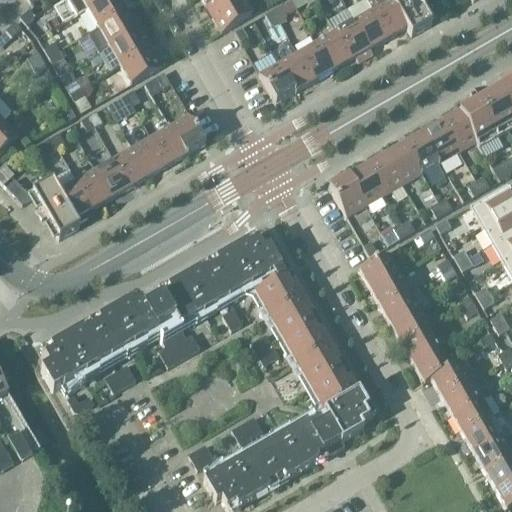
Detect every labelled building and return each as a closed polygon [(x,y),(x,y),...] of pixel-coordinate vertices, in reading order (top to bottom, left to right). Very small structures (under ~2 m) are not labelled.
[(67,0),(66,1),(77,20),(87,14),(111,0),(67,0)] [(111,0),(87,14),(98,32),(128,15),(119,0),(111,0)] [(199,0),(210,18),(240,0),(239,0),(199,0)] [(221,37),(251,20),(240,0),(210,18),(221,37)] [(316,4),(313,0),(303,0),(308,8),(316,4)] [(389,3),(387,0),(374,0),(366,5),(388,43),(406,33),(407,32),(398,17),(390,2),(389,3)] [(406,33),(411,41),(431,29),(420,9),(425,7),(420,0),(387,0),(389,3),(390,2),(398,17),(407,32),(406,33)] [(388,43),(366,5),(365,3),(346,13),(347,14),(370,54),(388,43)] [(291,4),(280,10),(286,20),(296,14),(291,4)] [(272,14),(279,25),(287,21),(286,20),(280,10),(272,14)] [(29,14),(19,23),(25,29),(35,21),(29,14)] [(279,25),(272,14),(265,19),(271,30),(279,25)] [(328,25),(334,35),(351,64),(355,62),(358,67),(372,59),(369,54),(370,54),(347,14),(343,16),(340,17),(337,19),(333,22),(330,24),(328,25)] [(98,32),(109,51),(139,34),(128,15),(98,32)] [(15,27),(5,35),(11,42),(21,34),(15,27)] [(242,32),(234,36),(241,48),(249,43),(242,32)] [(109,51),(120,70),(150,53),(139,34),(109,51)] [(332,75),(351,64),(334,35),(315,45),(332,75)] [(315,45),(296,56),(314,86),(332,75),(315,45)] [(48,61),(59,55),(54,47),(43,53),(48,61)] [(150,53),(120,70),(131,89),(161,72),(150,53)] [(59,55),(48,61),(52,69),(63,63),(59,55)] [(31,71),(42,64),(38,56),(27,63),(31,71)] [(296,56),(278,67),(295,97),(314,86),(296,56)] [(42,64),(31,71),(36,79),(47,72),(42,64)] [(278,67),(258,78),(276,108),(295,97),(278,67)] [(460,116),(477,145),(476,146),(479,151),(511,132),(511,74),(501,81),(506,90),(488,100),(483,91),(469,99),(474,108),(460,116)] [(164,77),(156,82),(162,93),(170,88),(164,77)] [(80,92),(89,87),(84,80),(76,85),(80,92)] [(69,99),(80,92),(76,85),(65,91),(69,99)] [(89,87),(80,92),(85,100),(90,98),(92,92),(89,87)] [(80,92),(69,99),(74,107),(85,100),(80,92)] [(126,99),(132,110),(140,106),(133,95),(126,99)] [(132,110),(126,99),(118,104),(124,115),(132,110)] [(0,127),(3,124),(12,117),(0,104),(0,127)] [(75,121),(71,113),(60,120),(64,128),(75,121)] [(88,121),(95,132),(102,127),(96,116),(88,121)] [(458,156),(476,146),(477,145),(460,116),(441,126),(458,156)] [(188,119),(168,130),(186,160),(205,149),(188,119)] [(95,132),(88,121),(80,125),(87,136),(95,132)] [(3,124),(0,127),(0,157),(18,141),(3,124)] [(458,156),(441,126),(422,137),(440,167),(458,156)] [(186,160),(168,130),(150,141),(167,171),(186,160)] [(404,148),(421,178),(440,167),(422,137),(404,148)] [(51,142),(57,153),(65,149),(59,138),(51,142)] [(131,152),(148,181),(167,171),(150,141),(131,152)] [(57,153),(51,142),(43,147),(49,158),(57,153)] [(43,147),(32,153),(39,164),(49,158),(43,147)] [(385,159),(402,189),(421,178),(404,148),(385,159)] [(148,181),(131,152),(112,162),(129,192),(148,181)] [(402,189),(385,159),(367,169),(384,199),(402,189)] [(502,166),(506,173),(511,174),(511,171),(511,163),(511,161),(502,166)] [(93,173),(111,203),(129,192),(112,162),(93,173)] [(506,173),(502,166),(491,172),(495,179),(506,173)] [(5,169),(0,173),(0,186),(3,190),(14,179),(5,169)] [(348,180),(365,210),(384,199),(367,169),(348,180)] [(56,195),(65,210),(73,224),(74,224),(77,228),(88,222),(86,217),(92,214),(75,184),(68,173),(51,183),(52,186),(57,194),(56,195)] [(75,184),(92,214),(111,203),(93,173),(75,184)] [(510,180),(511,174),(506,173),(495,179),(499,186),(510,180)] [(348,180),(328,192),(346,221),(365,210),(348,180)] [(475,186),(481,197),(489,192),(483,181),(475,186)] [(6,192),(11,198),(20,190),(14,184),(6,192)] [(32,198),(34,202),(59,244),(79,232),(77,228),(74,224),(73,224),(65,210),(56,195),(57,194),(52,186),(32,198)] [(481,197),(475,186),(467,190),(473,201),(481,197)] [(469,211),(481,230),(511,212),(511,199),(506,189),(469,211)] [(25,196),(20,190),(11,198),(16,204),(25,196)] [(34,202),(32,198),(29,199),(25,196),(16,204),(22,210),(34,202)] [(437,207),(444,218),(452,214),(445,203),(437,207)] [(444,218),(437,207),(430,212),(436,223),(444,218)] [(511,212),(481,230),(491,249),(511,236),(511,212)] [(400,229),(407,240),(414,235),(408,224),(400,229)] [(435,231),(440,238),(451,232),(446,224),(435,231)] [(407,240),(400,229),(392,233),(399,244),(407,240)] [(430,234),(419,240),(423,248),(434,242),(430,234)] [(502,267),(511,261),(511,236),(491,249),(502,267)] [(164,352),(168,358),(171,363),(174,369),(192,359),(189,354),(186,349),(183,344),(177,332),(250,290),(261,284),(264,290),(265,291),(285,279),(284,279),(268,251),(263,254),(255,241),(140,308),(138,304),(41,360),(60,394),(63,393),(65,396),(73,392),(70,388),(156,339),(161,348),(162,347),(164,352)] [(370,246),(362,250),(369,262),(377,257),(370,246)] [(457,269),(468,262),(464,254),(453,261),(457,269)] [(399,277),(388,257),(358,275),(369,294),(399,277)] [(511,284),(511,261),(502,267),(511,284)] [(468,262),(457,269),(462,277),(473,270),(468,262)] [(441,278),(452,272),(447,264),(436,270),(441,278)] [(431,276),(429,277),(432,283),(441,278),(436,270),(430,274),(431,276)] [(452,272),(441,278),(445,286),(456,279),(452,272)] [(372,421),(303,301),(288,276),(284,279),(285,279),(265,291),(264,290),(254,296),(328,424),(310,434),(306,427),(203,486),(215,508),(221,505),(225,511),(237,511),(344,451),(341,447),(363,434),(360,429),(372,421)] [(399,277),(369,294),(380,313),(410,296),(399,277)] [(479,306),(490,299),(485,292),(474,298),(479,306)] [(390,332),(421,314),(410,296),(380,313),(390,332)] [(490,299),(479,306),(483,314),(494,307),(490,299)] [(462,315),(473,309),(469,301),(458,307),(462,315)] [(473,309),(462,315),(466,323),(478,316),(473,309)] [(227,318),(231,325),(237,322),(233,314),(227,318)] [(421,314),(390,332),(401,351),(432,333),(421,314)] [(226,329),(231,325),(227,318),(221,321),(226,329)] [(494,332),(505,326),(500,318),(489,324),(494,332)] [(237,322),(231,325),(236,333),(242,330),(237,322)] [(236,333),(231,325),(226,329),(230,337),(236,333)] [(505,326),(494,332),(498,340),(509,333),(505,326)] [(411,369),(442,351),(432,333),(401,351),(411,369)] [(495,346),(490,338),(479,344),(484,352),(495,346)] [(186,349),(193,345),(190,339),(183,344),(186,349)] [(257,344),(260,350),(268,345),(265,339),(257,344)] [(252,354),(260,350),(257,344),(249,349),(252,354)] [(193,345),(186,349),(189,354),(196,350),(193,345)] [(260,350),(264,355),(271,351),(268,345),(260,350)] [(196,350),(189,354),(192,359),(199,355),(196,350)] [(256,360),(264,355),(260,350),(252,354),(256,360)] [(264,355),(267,361),(275,356),(271,351),(264,355)] [(442,351),(411,369),(422,389),(431,384),(430,384),(453,370),(453,369),(442,351)] [(160,362),(168,358),(164,352),(157,356),(160,362)] [(501,367),(511,360),(508,353),(497,359),(501,367)] [(259,366),(267,361),(264,355),(256,360),(259,366)] [(275,356),(267,361),(270,367),(278,362),(275,356)] [(163,368),(171,363),(168,358),(160,362),(163,368)] [(511,360),(501,367),(506,375),(511,371),(511,360)] [(267,361),(259,366),(262,371),(270,367),(267,361)] [(171,363),(163,368),(167,373),(174,369),(171,363)] [(430,384),(431,384),(441,402),(471,385),(460,365),(453,369),(453,370),(430,384)] [(120,374),(125,381),(131,378),(126,370),(120,374)] [(119,385),(125,381),(120,374),(115,377),(119,385)] [(114,388),(119,385),(115,377),(109,380),(114,388)] [(131,378),(125,381),(129,389),(135,386),(131,378)] [(108,391),(114,388),(109,380),(104,383),(108,391)] [(129,389),(125,381),(119,385),(124,392),(129,389)] [(119,385),(114,388),(118,396),(124,392),(119,385)] [(452,421),(482,403),(471,385),(441,402),(452,421)] [(114,388),(108,391),(113,399),(118,396),(114,388)] [(66,405),(71,412),(78,408),(73,401),(66,405)] [(83,405),(88,413),(93,410),(89,402),(83,405)] [(482,403),(452,421),(462,439),(492,422),(482,403)] [(78,408),(82,416),(88,413),(83,405),(78,408)] [(78,408),(71,412),(74,418),(78,419),(82,416),(78,408)] [(247,425),(252,433),(257,430),(253,422),(247,425)] [(492,422),(462,439),(473,458),(503,440),(492,422)] [(246,437),(252,433),(247,425),(242,429),(246,437)] [(236,432),(240,440),(246,437),(242,429),(236,432)] [(257,430),(252,433),(256,441),(262,438),(257,430)] [(235,443),(240,440),(236,432),(230,435),(235,443)] [(256,441),(252,433),(246,437),(251,444),(256,441)] [(7,440),(21,464),(32,458),(18,434),(7,440)] [(246,437),(240,440),(245,448),(251,444),(246,437)] [(245,448),(240,440),(235,443),(239,451),(245,448)] [(484,476),(511,459),(511,456),(503,440),(473,458),(484,476)] [(0,471),(2,475),(13,469),(0,445),(0,471)] [(199,453),(203,461),(209,458),(204,450),(199,453)] [(193,457),(198,465),(203,461),(199,453),(193,457)] [(192,468),(198,465),(193,457),(187,460),(192,468)] [(209,458),(203,461),(208,469),(213,466),(209,458)] [(511,459),(484,476),(495,495),(511,484),(511,459)] [(139,485),(151,478),(142,461),(130,468),(139,485)] [(203,461),(198,465),(202,472),(208,469),(203,461)] [(198,465),(192,468),(196,476),(202,472),(198,465)] [(509,511),(511,510),(511,484),(495,495),(504,511),(509,511)]
